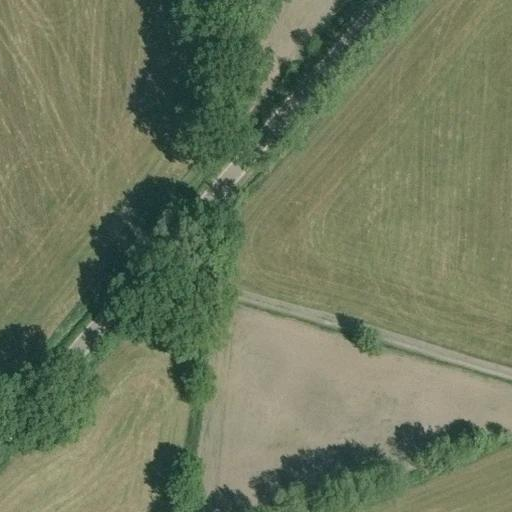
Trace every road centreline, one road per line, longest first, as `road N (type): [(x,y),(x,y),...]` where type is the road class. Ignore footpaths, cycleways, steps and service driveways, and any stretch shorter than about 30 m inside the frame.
road 1 (unclassified): [(0,441),(387,0)]
road 2 (track): [(156,258),(511,375)]
